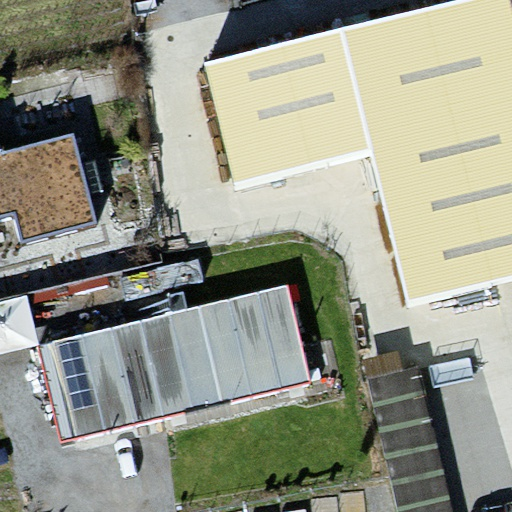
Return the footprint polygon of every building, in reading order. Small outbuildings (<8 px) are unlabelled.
[(511,13),(215,82),(243,203),(376,172),(410,321),(511,297),(511,13)] [(0,223),(14,220),(20,248),(95,229),(87,200),(101,196),(94,166),(80,170),(72,140),(0,159),(0,223)] [(29,290),(0,297),(0,351),(43,341),(29,290)] [(186,315),(36,350),(60,448),(306,389),(285,293),(186,315)] [(452,511),(419,367),(370,378),(400,511),(452,511)]
